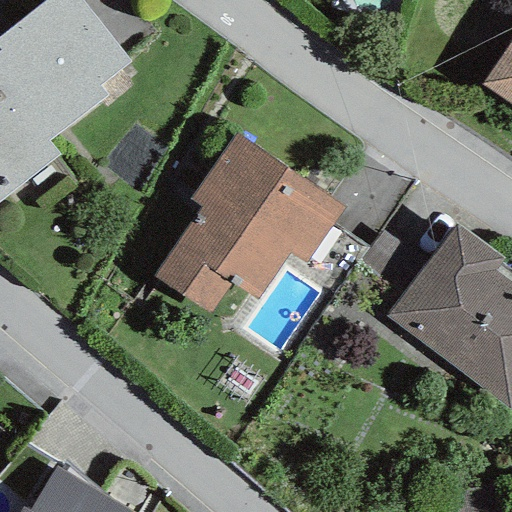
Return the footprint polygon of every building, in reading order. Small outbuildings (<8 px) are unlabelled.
[(0,200),(59,156),(48,140),(106,96),(98,86),(129,63),(81,0),(45,0),(0,34),(0,200)] [(511,39),(482,84),(511,104),(511,39)] [(201,208),(151,278),(208,317),(230,285),(255,302),(289,253),(306,265),(345,208),(236,132),(189,200),(201,208)] [(502,258),(455,223),(385,317),(510,408),(511,405),(511,285),(492,270),(502,258)] [(127,511),(57,469),(30,511),(28,511),(23,508),(20,511),(127,511)]
